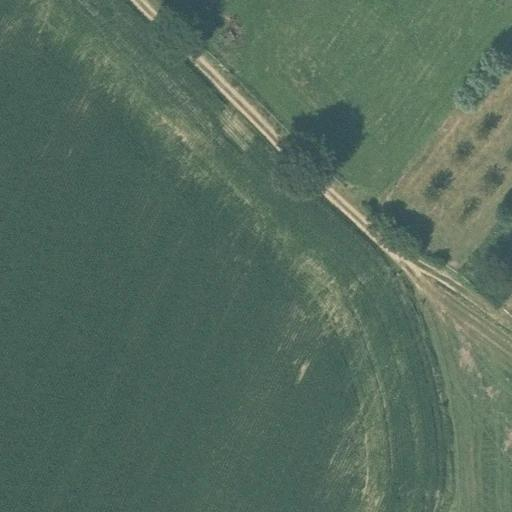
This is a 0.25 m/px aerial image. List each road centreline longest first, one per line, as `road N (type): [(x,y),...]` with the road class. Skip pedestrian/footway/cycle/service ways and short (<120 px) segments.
road 1 (track): [(135,0),(403,259)]
road 2 (track): [(403,259),(447,393),(456,511)]
road 3 (track): [(403,259),(511,328)]
